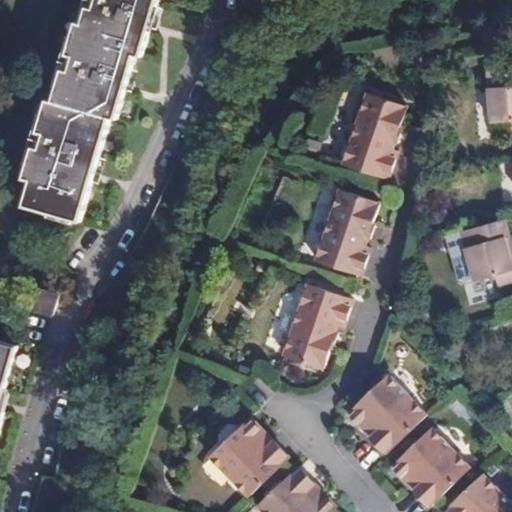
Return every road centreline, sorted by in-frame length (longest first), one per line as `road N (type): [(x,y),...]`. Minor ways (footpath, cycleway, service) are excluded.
road 1 (residential): [(218,0),(145,171),(68,308),(29,511)]
road 2 (residential): [(310,417),(343,387),(356,362),(410,202)]
